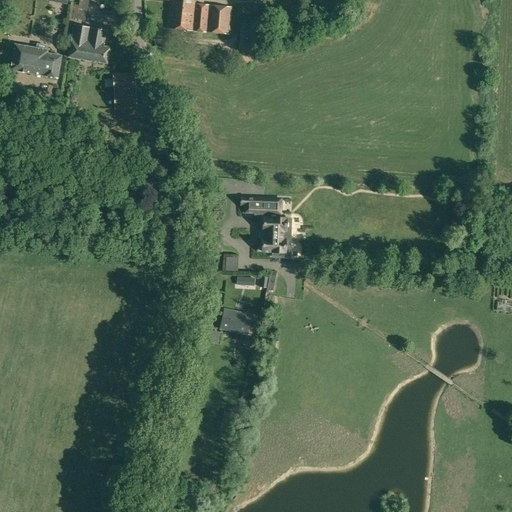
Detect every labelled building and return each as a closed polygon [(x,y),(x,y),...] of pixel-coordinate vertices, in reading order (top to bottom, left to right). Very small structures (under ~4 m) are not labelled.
[(70,0),(68,17),(84,21),(88,0),(70,0)] [(167,28),(229,34),(231,6),(195,3),(195,0),(168,0),(169,0),(167,28)] [(253,63),(256,23),(239,22),(236,61),(253,63)] [(68,57),(106,63),(109,47),(103,46),(105,30),(73,25),(68,57)] [(9,70),(33,74),(38,48),(14,44),(9,70)] [(33,74),(57,78),(61,55),(47,53),(47,49),(38,48),(33,74)] [(112,73),(114,110),(137,108),(135,72),(112,73)] [(262,239),(262,251),(289,252),(290,219),(278,218),(278,214),(280,214),(281,199),(241,197),(240,205),(245,205),(244,212),(266,213),(265,218),(263,218),(263,230),(266,230),(266,239),(262,239)] [(267,290),(273,291),(275,276),(269,275),(267,290)] [(221,328),(246,333),(248,326),(254,327),(256,317),(226,310),(224,319),(223,319),(221,328)] [(219,431),(232,433),(236,413),(224,411),(219,431)]
